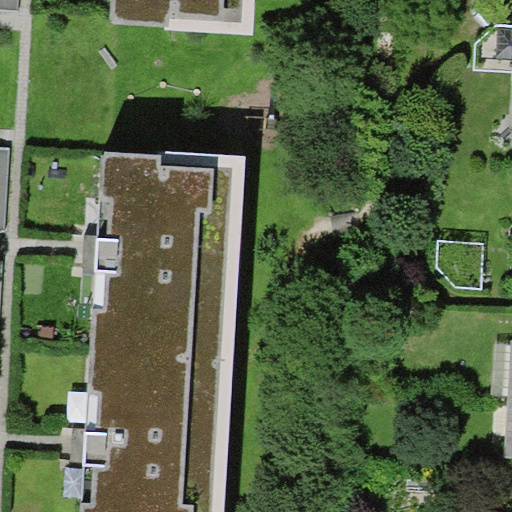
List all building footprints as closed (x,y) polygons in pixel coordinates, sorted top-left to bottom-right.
[(18,0),(0,0),(0,9),(18,11),(18,0)] [(120,0),(119,21),(257,30),(258,0),(120,0)] [(12,144),(0,143),(0,227),(6,228),(12,144)] [(95,351),(239,360),(250,160),(107,152),(95,351)] [(95,351),(85,511),(229,511),(239,360),(95,351)]
